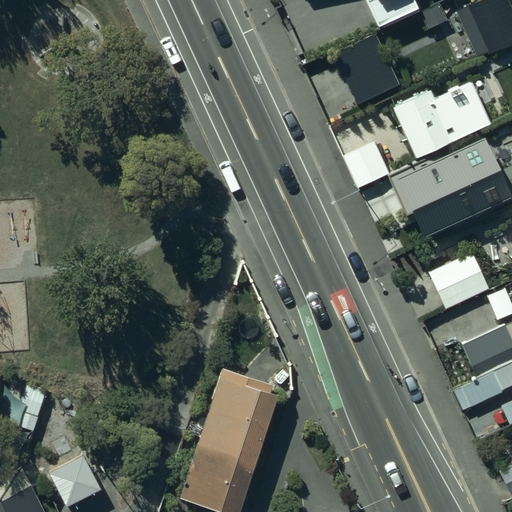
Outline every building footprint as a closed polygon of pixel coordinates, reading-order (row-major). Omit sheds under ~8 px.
[(363,0),(377,32),(382,29),(384,32),(428,12),(422,0),(363,0)] [(511,0),(475,0),(450,12),(471,59),(511,40),(511,0)] [(375,31),(332,50),(357,103),(399,83),(375,31)] [(385,111),(376,115),(391,147),(398,143),(407,161),(464,134),(463,131),(479,123),(461,83),(424,100),(419,89),(383,106),(385,111)] [(437,149),(388,171),(419,236),(511,193),(508,187),(511,184),(511,159),(497,167),(481,133),(439,152),(437,149)] [(359,149),(338,159),(350,187),(372,177),(359,149)] [(511,212),(494,220),(511,260),(511,212)] [(463,253),(421,273),(438,310),(480,290),(463,253)] [(510,319),(453,344),(468,376),(511,356),(511,355),(509,348),(511,347),(511,304),(505,307),(510,319)] [(489,372),(456,387),(464,407),(498,393),(497,390),(511,383),(511,363),(511,361),(489,372)] [(272,378),(221,362),(179,491),(237,509),(275,388),(269,386),(272,378)] [(38,390),(20,386),(10,427),(29,431),(38,390)] [(80,452),(48,468),(66,503),(98,486),(80,452)] [(511,458),(497,465),(508,490),(511,488),(511,458)] [(0,511),(45,511),(29,480),(0,494),(0,511)]
